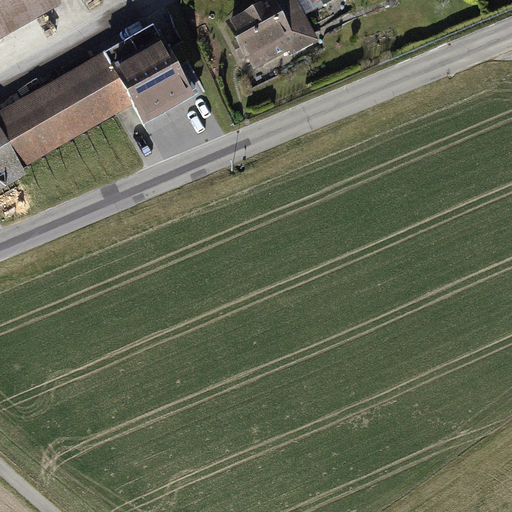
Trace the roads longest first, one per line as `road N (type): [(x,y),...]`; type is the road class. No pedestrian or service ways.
road 1 (tertiary): [(511,37),(0,249)]
road 2 (tertiary): [(0,91),(163,0)]
road 3 (track): [(405,511),(511,433)]
